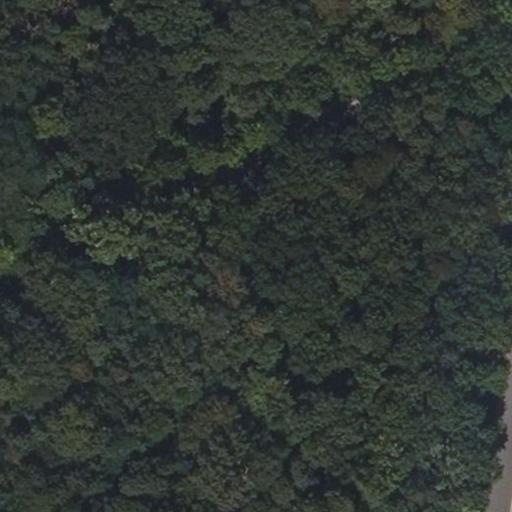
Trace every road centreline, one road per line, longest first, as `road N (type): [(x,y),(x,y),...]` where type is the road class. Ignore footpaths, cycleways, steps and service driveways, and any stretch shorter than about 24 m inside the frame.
road 1 (unknown): [(0,296),(511,30)]
road 2 (track): [(403,0),(0,214)]
